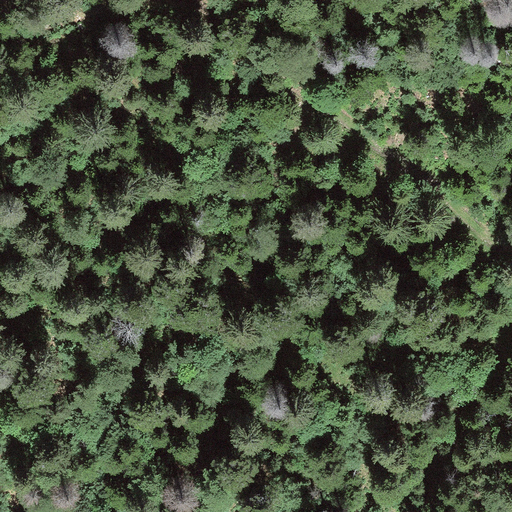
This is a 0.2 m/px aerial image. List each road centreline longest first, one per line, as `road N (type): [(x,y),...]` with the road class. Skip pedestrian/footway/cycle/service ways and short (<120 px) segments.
road 1 (track): [(212,0),(511,247)]
road 2 (track): [(0,54),(105,4),(149,0)]
